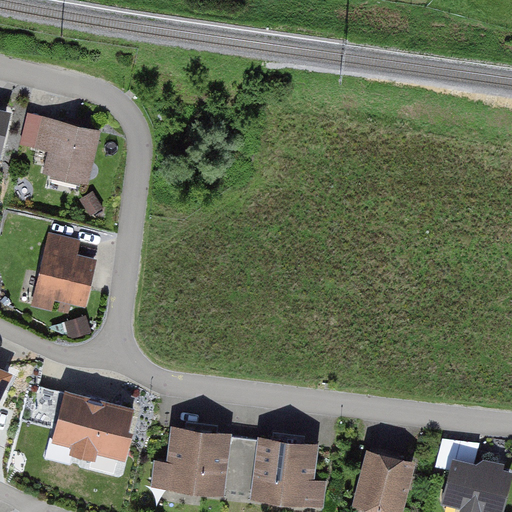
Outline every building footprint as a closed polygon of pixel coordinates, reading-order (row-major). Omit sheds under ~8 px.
[(0,159),(12,112),(0,109),(0,159)] [(102,133),(29,114),(21,145),(51,153),(45,174),(88,185),(102,133)] [(95,192),(82,198),(91,217),(104,210),(95,192)] [(85,241),(50,232),(33,302),(53,307),(55,299),(85,306),(98,258),(82,254),(85,241)] [(82,316),(64,324),(70,339),(89,332),(82,316)] [(0,402),(13,375),(0,369),(0,402)] [(139,411),(65,393),(52,444),(72,449),(70,457),(95,464),(97,456),(126,463),(139,411)] [(231,437),(168,429),(161,484),(224,492),(231,437)] [(318,446),(261,440),(254,502),(326,510),(329,485),(314,484),(318,446)] [(404,511),(417,465),(369,453),(354,510),(360,511),(404,511)] [(458,511),(503,511),(511,478),(511,472),(457,459),(444,508),(458,511)]
